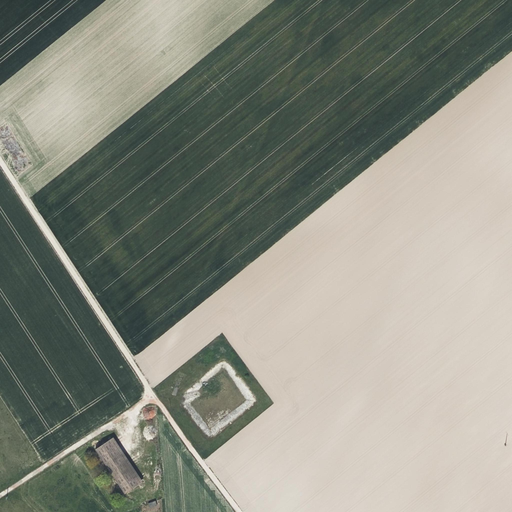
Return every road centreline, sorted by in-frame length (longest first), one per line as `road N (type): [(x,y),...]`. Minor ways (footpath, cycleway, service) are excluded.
road 1 (track): [(0,496),(153,397),(237,511)]
road 2 (track): [(0,162),(153,397)]
